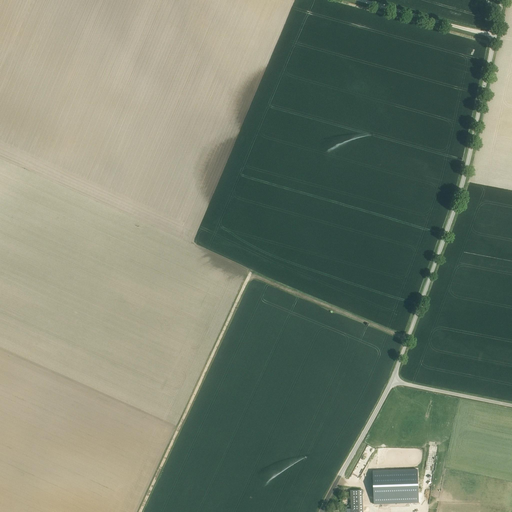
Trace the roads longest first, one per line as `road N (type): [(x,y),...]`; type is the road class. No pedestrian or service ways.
road 1 (track): [(140,511),(248,276),(405,338)]
road 2 (unclassified): [(391,379),(463,171),(497,0)]
road 3 (unclassified): [(318,511),(391,379)]
road 4 (track): [(490,35),(365,0)]
road 5 (unclassified): [(511,403),(391,379)]
